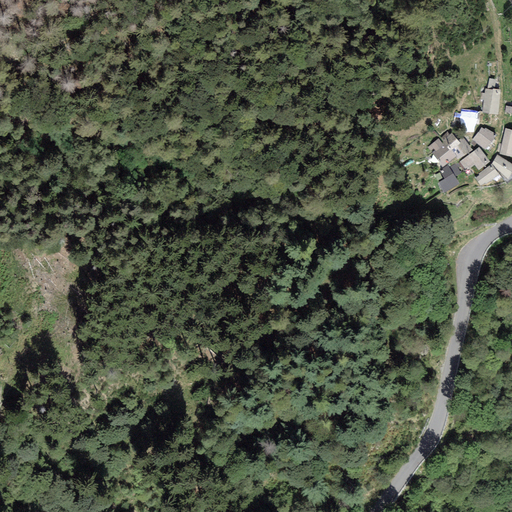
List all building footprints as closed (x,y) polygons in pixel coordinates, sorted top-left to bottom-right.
[(497,79),(489,79),(488,88),(485,88),(482,110),(498,112),(501,89),(496,88),(497,79)] [(479,112),(460,110),(459,121),(467,122),(467,131),(473,132),(474,122),(478,122),(479,112)] [(499,138),(485,128),(477,140),(491,149),(499,138)] [(465,159),(476,149),(468,141),(466,144),(458,136),(450,143),(465,159)] [(457,156),(441,141),(435,147),(441,152),(436,157),(446,167),(457,156)] [(495,161),(483,150),(463,163),(470,170),(480,163),(485,168),(495,161)] [(511,160),(502,156),(497,164),(511,175),(511,160)] [(456,164),(444,172),(448,178),(442,182),(449,192),(463,183),(458,176),(462,174),(456,164)] [(503,175),(497,166),(482,177),(488,186),(503,175)]
